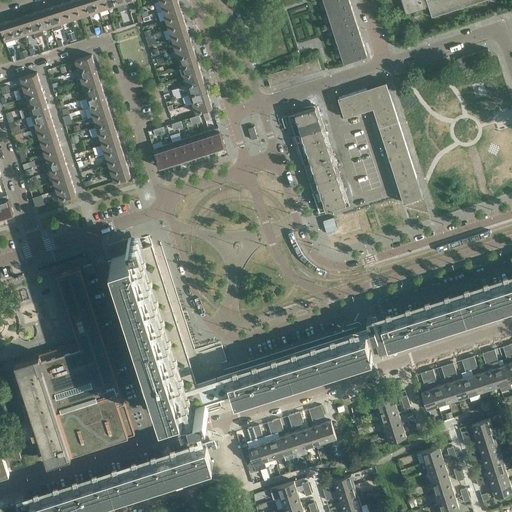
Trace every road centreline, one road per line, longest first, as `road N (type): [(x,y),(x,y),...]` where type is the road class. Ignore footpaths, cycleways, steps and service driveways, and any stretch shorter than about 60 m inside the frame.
road 1 (unclassified): [(160,440),(511,327)]
road 2 (unclassified): [(511,213),(338,266),(309,250),(277,159)]
road 3 (unclassified): [(164,200),(110,41),(100,37),(0,71)]
road 4 (unclassified): [(164,200),(205,319),(225,337),(326,311),(336,293)]
road 5 (unclassified): [(160,440),(94,232)]
road 6 (unclassified): [(336,293),(511,238)]
road 7 (unclassified): [(0,493),(160,440)]
road 8 (unclassified): [(247,167),(279,261),(311,288),(336,293)]
road 9 (unclassified): [(384,64),(501,29),(511,63)]
road 10 (unclassified): [(381,305),(511,265)]
road 11 (unclassified): [(258,104),(384,64)]
road 12 (unclassified): [(40,249),(0,124)]
road 13 (unclassified): [(112,511),(237,472)]
